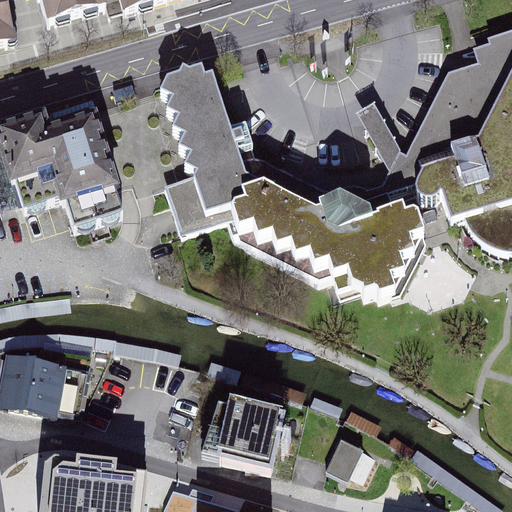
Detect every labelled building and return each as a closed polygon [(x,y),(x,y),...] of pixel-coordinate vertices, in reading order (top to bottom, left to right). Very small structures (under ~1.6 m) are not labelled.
[(3,0),(0,0),(0,53),(14,50),(3,0)] [(28,0),(39,42),(98,24),(179,0),(28,0)] [(238,163),(211,65),(157,82),(187,181),(165,189),(182,234),(214,224),(385,317),(426,242),(418,208),(441,202),(450,232),(464,227),(473,247),(486,254),(505,259),(511,258),(511,32),(471,45),(477,65),(449,74),(406,158),(391,189),(331,203),(238,163)] [(376,160),(391,189),(406,158),(402,150),(381,108),(369,116),(356,122),(376,160)] [(83,115),(0,141),(0,199),(42,186),(60,241),(118,223),(83,115)] [(0,402),(0,422),(67,433),(75,381),(5,370),(0,402)] [(206,474),(275,485),(284,433),(214,422),(206,474)] [(326,483),(364,499),(380,466),(343,449),(326,483)] [(39,511),(111,511),(116,486),(46,474),(39,511)]
